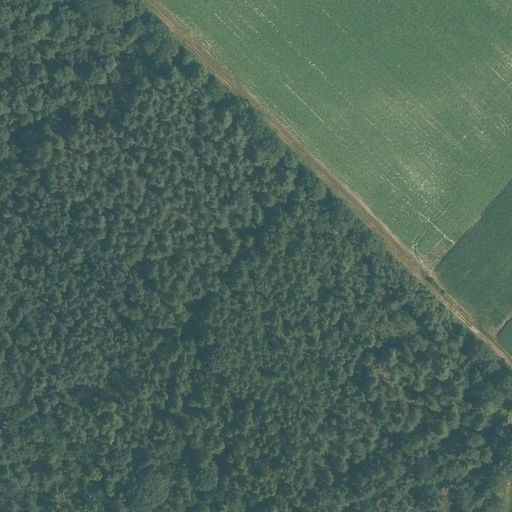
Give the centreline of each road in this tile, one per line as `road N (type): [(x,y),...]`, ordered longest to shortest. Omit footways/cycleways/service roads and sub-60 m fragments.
road 1 (track): [(511,376),(130,0)]
road 2 (track): [(171,39),(0,148)]
